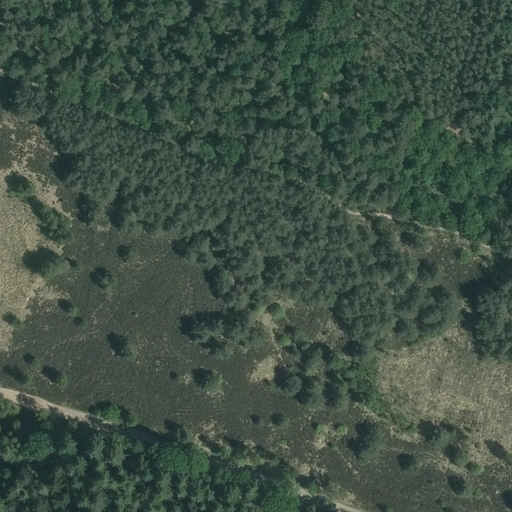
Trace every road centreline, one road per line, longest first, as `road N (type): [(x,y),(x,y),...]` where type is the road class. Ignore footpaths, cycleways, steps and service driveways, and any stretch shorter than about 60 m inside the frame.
road 1 (track): [(346,511),(51,405)]
road 2 (track): [(474,242),(511,33)]
